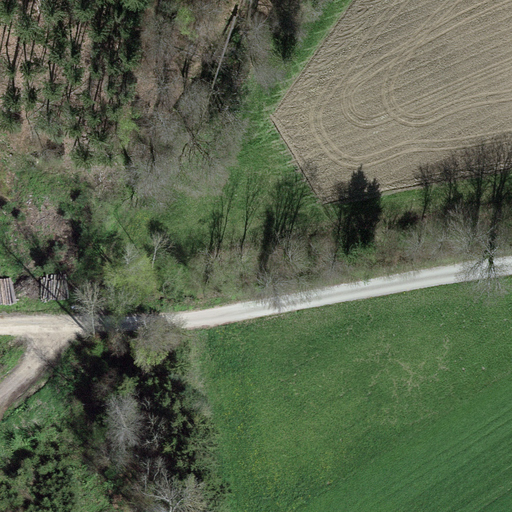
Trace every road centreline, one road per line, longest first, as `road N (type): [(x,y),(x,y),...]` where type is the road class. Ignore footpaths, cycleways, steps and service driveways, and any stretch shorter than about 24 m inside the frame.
road 1 (unclassified): [(511,268),(168,315)]
road 2 (track): [(168,315),(0,325)]
